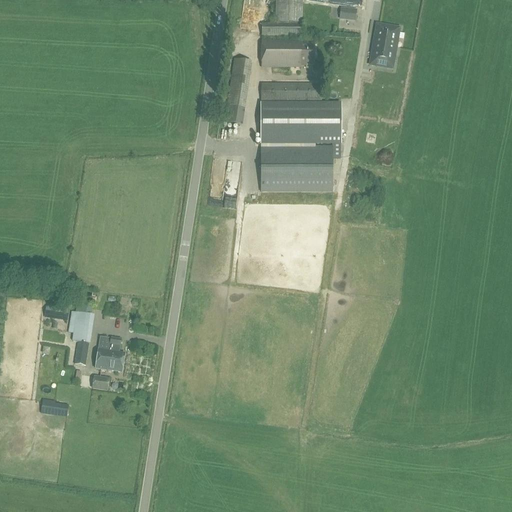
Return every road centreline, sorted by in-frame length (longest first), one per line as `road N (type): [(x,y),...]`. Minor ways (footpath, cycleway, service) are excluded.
road 1 (unclassified): [(143,511),(201,143)]
road 2 (residential): [(372,0),(335,204)]
road 3 (residential): [(260,0),(253,140),(201,143)]
road 4 (unclassified): [(201,143),(223,0)]
